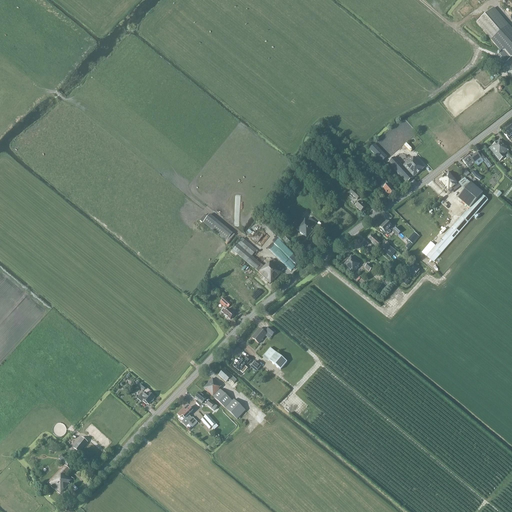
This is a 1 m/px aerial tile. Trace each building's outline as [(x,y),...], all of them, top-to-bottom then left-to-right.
[(490,41),(491,40),(509,60),(511,57),(511,30),(505,22),(493,8),(476,24),(490,41)] [(504,157),(503,155),(508,151),(506,148),(506,147),(500,140),(489,149),(499,161),(504,157)] [(387,157),(381,151),(374,145),(369,150),(382,163),(387,157)] [(481,158),(482,160),(485,159),(479,152),(477,153),(470,158),(469,156),(462,161),(468,168),(481,158)] [(410,159),(409,160),(402,167),(394,158),(388,163),(407,184),(413,178),(424,168),(414,157),(411,160),(410,159)] [(486,158),(482,160),(489,168),(492,166),(486,158)] [(458,183),(450,172),(439,181),(445,189),(446,188),(448,191),(458,183)] [(380,187),(389,197),(395,191),(388,184),(381,177),(375,183),(379,188),(380,187)] [(464,191),(458,198),(470,209),(467,212),(466,211),(427,256),(433,262),(488,201),(482,195),(483,194),(465,178),(458,183),(464,191)] [(511,183),(506,178),(497,189),(504,195),(511,186),(511,183)] [(357,200),(360,197),(353,190),(350,194),(357,200)] [(365,208),(360,203),(359,204),(357,202),(353,206),(361,213),(365,208)] [(232,234),(209,215),(203,223),(226,242),(232,234)] [(307,222),(304,219),(296,229),(306,238),(312,230),(311,230),(314,227),(317,223),(310,218),(307,222)] [(380,227),(385,233),(388,235),(389,234),(391,232),(389,230),(392,227),(386,221),(380,227)] [(397,227),(392,232),(397,236),(401,232),(397,227)] [(261,244),(269,233),(264,230),(256,241),(261,244)] [(283,240),(290,247),(294,243),(287,236),(283,240)] [(390,259),(396,252),(391,247),(389,245),(384,241),(381,244),(372,236),(368,240),(378,248),(380,245),(382,247),(385,249),(387,251),(384,254),(390,259)] [(270,284),(284,270),(273,260),(268,265),(267,264),(264,267),(252,257),(257,251),(247,243),(243,239),(233,250),(238,254),(237,255),(247,262),(259,272),(258,272),(270,284)] [(360,264),(351,256),(342,267),(352,275),(358,268),(357,267),(360,264)] [(419,270),(410,262),(404,269),(414,277),(419,270)] [(231,305),(224,298),(221,301),(228,308),(231,305)] [(223,309),(221,312),(224,315),(227,318),(227,317),(230,320),(234,315),(228,309),(226,312),(223,309)] [(260,329),(252,338),(259,344),(264,338),(266,335),(268,333),(272,337),(275,333),(270,328),(266,332),(265,334),(260,329)] [(287,362),(270,348),(264,356),(280,370),(287,362)] [(236,363),(233,366),(239,371),(246,363),(248,365),(251,361),(246,357),(243,360),(240,358),(238,361),(237,360),(235,363),(236,363)] [(237,381),(231,375),(230,375),(224,370),(219,376),(226,382),(229,380),(230,381),(231,381),(234,384),(237,381)] [(204,388),(237,420),(245,411),(234,400),(232,402),(232,401),(223,393),(222,393),(219,390),(221,387),(213,379),(204,388)] [(142,384),(139,382),(136,384),(138,386),(139,386),(140,387),(144,391),(146,388),(142,384)] [(142,394),(138,399),(141,402),(143,400),(149,405),(155,398),(149,393),(147,395),(145,393),(144,395),(142,394)] [(199,393),(195,399),(197,401),(196,402),(200,407),(203,405),(206,405),(214,411),(217,407),(210,401),(207,399),(199,393)] [(177,415),(180,419),(182,417),(185,419),(182,422),(186,427),(190,423),(192,426),(197,421),(194,418),(193,419),(189,415),(193,411),(189,407),(186,411),(184,408),(177,415)] [(212,427),(215,430),(218,427),(208,414),(203,418),(211,427),(212,427)] [(209,429),(211,427),(203,418),(201,420),(209,429)] [(82,438),(74,448),(79,453),(88,443),(82,438)] [(47,483),(60,494),(70,484),(69,483),(72,480),(66,475),(70,470),(66,467),(71,462),(63,455),(59,459),(65,465),(47,483)]
